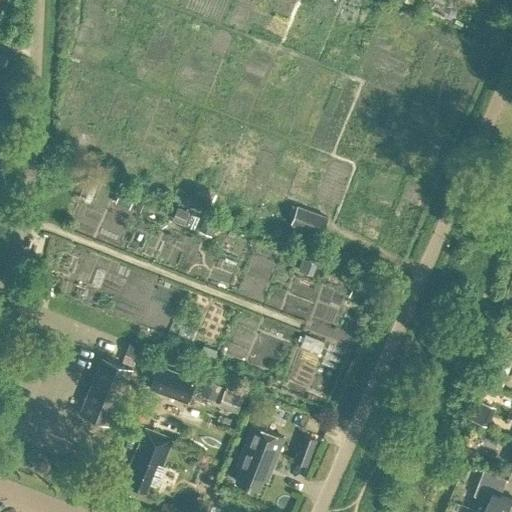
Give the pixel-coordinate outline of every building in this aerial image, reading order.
[(122,190),(117,202),(128,206),(133,195),(122,190)] [(290,223),(320,234),(327,216),(297,204),(296,207),(291,205),(287,214),(293,216),(290,223)] [(177,206),(172,219),(183,224),(188,211),(177,206)] [(215,223),(203,218),(199,228),(210,233),(215,223)] [(306,259),(302,271),(311,274),(315,263),(306,259)] [(362,302),(368,290),(353,283),(348,295),(362,302)] [(487,375),(498,380),(509,352),(498,348),(487,375)] [(79,411),(108,424),(131,368),(101,355),(79,411)] [(149,386),(186,400),(195,378),(158,364),(149,386)] [(220,385),(206,379),(201,392),(215,397),(220,385)] [(219,405),(235,411),(241,396),(225,389),(219,405)] [(241,464),(235,479),(257,488),(262,477),(266,479),(283,436),(252,424),(237,462),(241,464)] [(128,483),(144,490),(148,482),(154,485),(158,483),(165,466),(161,464),(171,438),(145,427),(128,467),(134,469),(128,483)] [(292,459),(306,464),(315,438),(302,433),(292,459)] [(455,456),(467,460),(471,448),(460,444),(455,456)] [(488,499),(483,511),(484,511),(511,511),(511,498),(499,494),(505,477),(482,468),(473,493),(488,499)]
